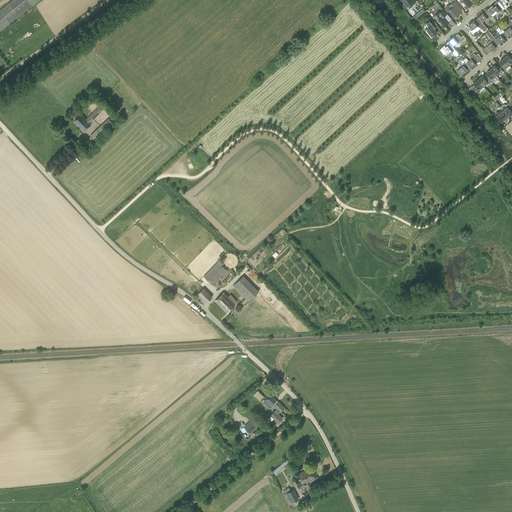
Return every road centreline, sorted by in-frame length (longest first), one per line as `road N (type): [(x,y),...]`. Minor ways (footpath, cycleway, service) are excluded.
road 1 (unclassified): [(357,511),(297,400),(193,300),(112,244),(0,123)]
road 2 (track): [(99,231),(154,180),(199,175),(239,136),(263,128),(280,135),(342,205)]
